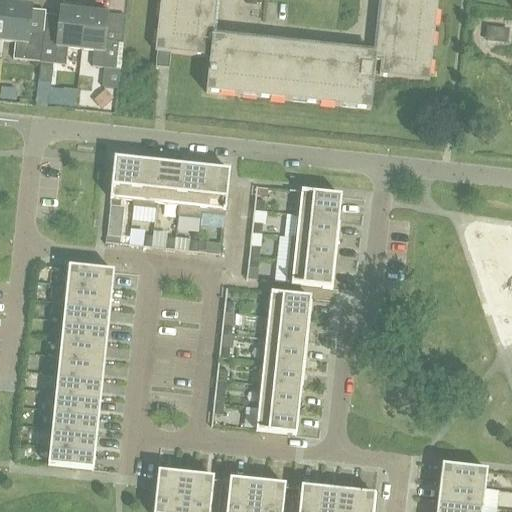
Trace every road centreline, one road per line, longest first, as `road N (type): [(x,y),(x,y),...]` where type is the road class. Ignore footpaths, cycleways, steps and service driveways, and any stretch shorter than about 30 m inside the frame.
road 1 (residential): [(386,164),(37,125),(25,253)]
road 2 (residential): [(337,455),(349,333),(373,301),(386,164)]
road 3 (residential): [(152,267),(215,273),(197,440)]
road 4 (residential): [(197,440),(134,434),(152,267)]
road 5 (residential): [(229,0),(227,16),(240,29),(350,41),(364,29),(367,0)]
road 6 (residential): [(197,440),(337,455)]
road 7 (residential): [(25,253),(11,388)]
road 8 (residential): [(25,253),(152,267)]
road 9 (residential): [(511,178),(386,164)]
